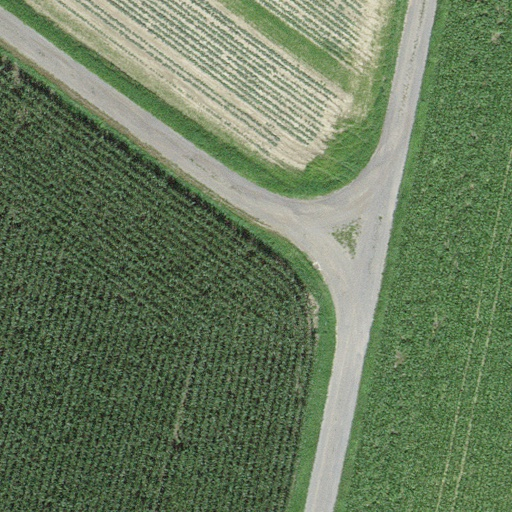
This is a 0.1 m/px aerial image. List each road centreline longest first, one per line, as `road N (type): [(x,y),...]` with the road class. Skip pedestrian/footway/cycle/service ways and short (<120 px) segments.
road 1 (track): [(433,0),(333,511)]
road 2 (track): [(0,28),(377,299)]
